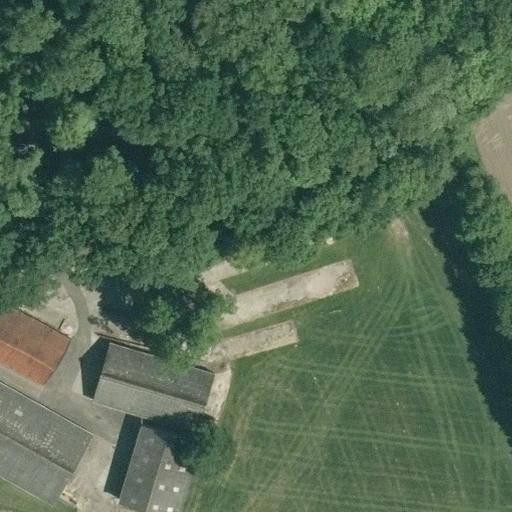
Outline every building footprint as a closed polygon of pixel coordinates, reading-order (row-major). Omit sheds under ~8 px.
[(35,311),(64,322),(71,302),(65,299),(70,287),(48,278),(35,311)] [(0,362),(43,385),(71,338),(0,299),(0,362)] [(172,325),(167,343),(184,348),(189,330),(172,325)] [(214,372),(109,340),(93,400),(197,433),(214,372)] [(0,475),(52,504),(92,433),(0,380),(0,475)] [(118,502),(158,511),(180,511),(201,439),(141,423),(118,502)]
